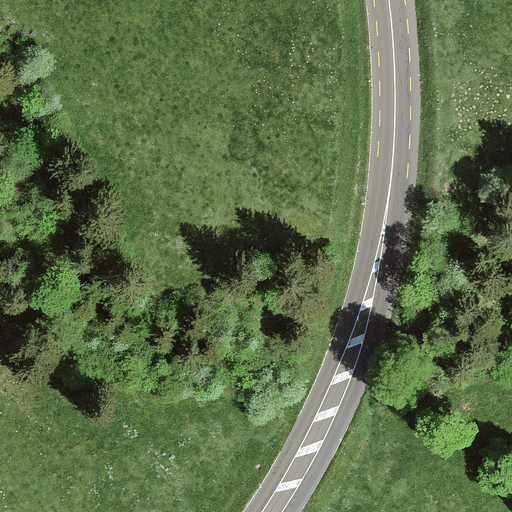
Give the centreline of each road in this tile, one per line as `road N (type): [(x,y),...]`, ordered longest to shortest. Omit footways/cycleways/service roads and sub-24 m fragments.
road 1 (primary): [(270,511),(343,379),(380,259),(394,118),(389,0)]
road 2 (track): [(353,351),(398,333),(432,302),(465,197),(511,92)]
